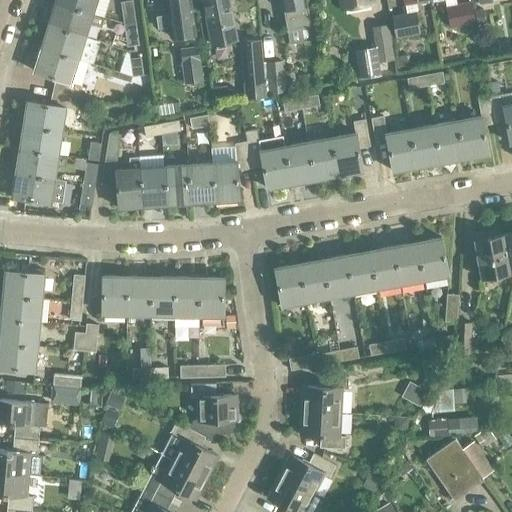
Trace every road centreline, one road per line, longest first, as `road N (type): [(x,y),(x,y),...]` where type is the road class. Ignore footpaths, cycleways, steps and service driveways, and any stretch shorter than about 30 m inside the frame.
road 1 (residential): [(225,511),(260,442),(269,391),(243,236)]
road 2 (residential): [(243,236),(511,186)]
road 3 (residential): [(0,235),(243,236)]
